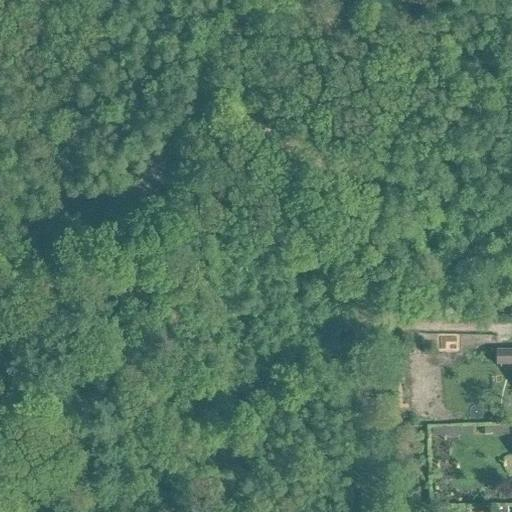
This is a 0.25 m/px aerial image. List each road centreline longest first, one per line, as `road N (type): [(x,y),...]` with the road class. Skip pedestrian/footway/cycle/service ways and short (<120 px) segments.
road 1 (tertiary): [(0,228),(108,208),(170,167),(202,123),(245,0)]
road 2 (track): [(323,244),(403,0)]
